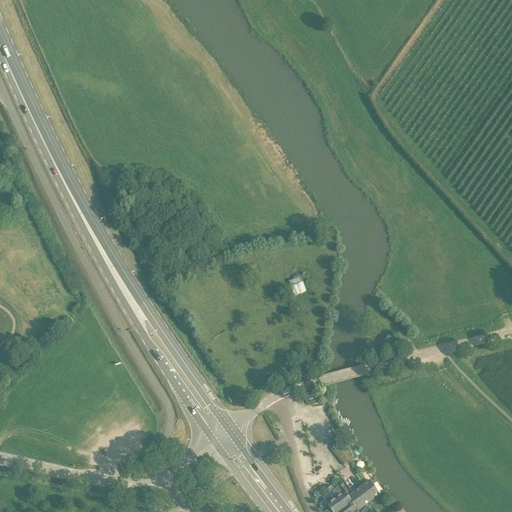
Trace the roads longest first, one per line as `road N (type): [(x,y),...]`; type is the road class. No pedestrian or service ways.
road 1 (unclassified): [(164,474),(167,406),(67,229),(5,97)]
road 2 (unclassified): [(227,430),(288,390),(511,331)]
road 3 (primary): [(74,204),(139,331),(214,442)]
road 4 (primary): [(227,430),(74,204)]
road 5 (primary): [(74,204),(0,40)]
road 6 (tertiary): [(164,474),(96,480),(0,459)]
